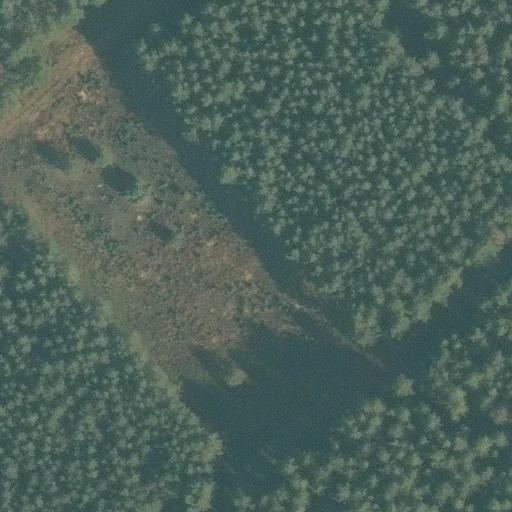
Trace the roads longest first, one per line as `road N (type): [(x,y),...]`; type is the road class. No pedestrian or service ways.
road 1 (track): [(511,259),(209,511)]
road 2 (track): [(0,122),(144,0)]
